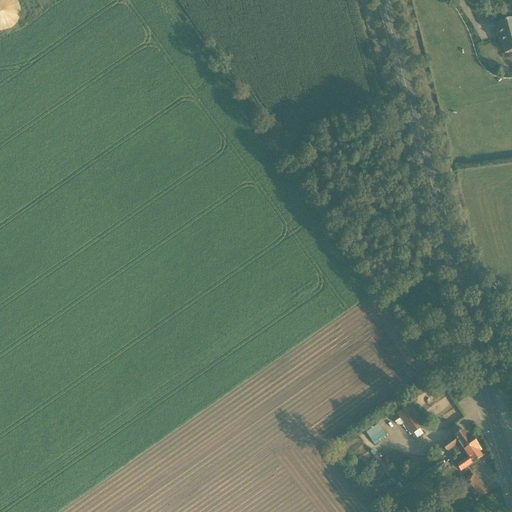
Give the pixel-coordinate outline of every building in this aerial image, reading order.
[(0,0),(0,28),(17,31),(21,0),(0,0)] [(511,52),(511,19),(494,24),(499,39),(501,39),(505,54),(511,52)] [(397,414),(411,435),(422,428),(407,407),(397,414)] [(378,425),(366,433),(370,440),(383,432),(378,425)] [(463,450),(474,442),(468,434),(466,435),(463,431),(442,446),(447,452),(451,449),(456,456),(463,450)] [(351,447),(355,459),(368,454),(361,438),(345,445),(347,449),(351,447)] [(480,451),(474,442),(463,450),(468,457),(456,465),(461,471),(473,463),(481,457),(478,453),(480,451)] [(383,501),(398,491),(388,474),(372,484),(383,501)] [(486,494),(473,475),(462,483),(475,501),(486,494)]
